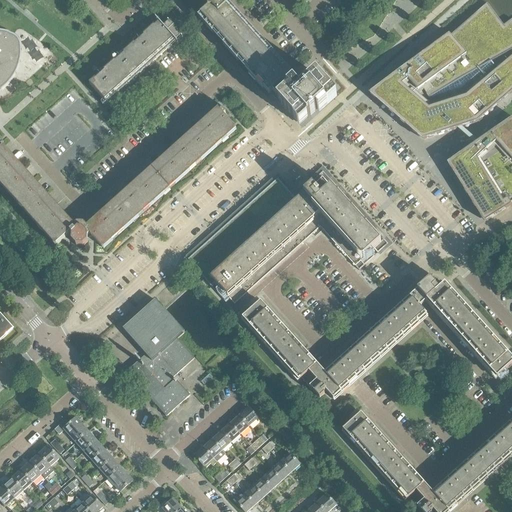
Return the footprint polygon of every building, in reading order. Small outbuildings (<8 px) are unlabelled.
[(271,93),(289,77),(220,0),(218,0),(211,6),(201,15),(271,93)] [(511,51),(511,50),(511,19),(504,26),(488,4),(445,37),(372,94),(425,140),(477,123),(511,91),(511,56),(486,80),(480,74),(511,51)] [(169,23),(165,27),(160,22),(155,26),(154,26),(90,84),(108,103),(176,42),(177,43),(178,42),(177,41),(182,37),(182,38),(183,38),(182,35),(180,32),(177,29),(174,26),(172,24),(169,21),(168,22),(169,23)] [(22,50),(21,46),(20,42),(17,38),(13,35),(9,34),(2,32),(0,31),(0,92),(2,91),(5,88),(9,84),(12,80),(15,77),(18,69),(20,65),(21,61),(21,57),(21,54),(22,50)] [(289,77),(271,93),(297,122),(306,114),(308,117),(325,102),(328,105),(336,98),(316,76),(299,91),(293,84),(294,82),(289,77)] [(86,230),(96,241),(103,248),(236,130),(224,116),(219,111),(87,228),(86,230)] [(511,119),(450,164),(486,221),(511,206),(510,204),(511,202),(511,119)] [(0,182),(56,246),(64,239),(76,229),(74,227),(4,149),(0,152),(0,182)] [(323,172),(300,193),(327,223),(321,228),(356,267),(385,241),(359,212),(323,172)] [(327,223),(300,193),(295,198),(278,179),(188,260),(212,287),(216,283),(235,305),(321,228),(327,223)] [(88,241),(96,241),(86,230),(87,228),(84,224),(77,224),(74,227),(76,229),(64,239),(72,240),(72,242),(76,247),(83,247),(88,242),(88,241)] [(418,291),(427,301),(498,379),(511,366),(511,359),(445,285),(440,290),(430,280),(418,291)] [(418,291),(326,374),(342,392),(427,315),(420,307),(427,301),(418,291)] [(127,373),(167,417),(190,396),(177,382),(178,381),(176,379),(175,380),(173,378),(195,359),(178,340),(179,338),(185,333),(166,311),(165,311),(156,301),(124,330),(146,355),(140,361),(137,357),(136,358),(139,362),(127,373)] [(342,392),(326,374),(261,302),(243,319),(299,382),(302,379),(320,399),(325,395),(324,394),(326,392),(329,394),(327,395),(330,399),(331,397),(333,400),(342,392)] [(0,340),(11,331),(0,318),(0,340)] [(210,374),(201,382),(204,386),(213,378),(210,374)] [(248,409),(240,416),(250,426),(257,420),(259,422),(263,418),(255,408),(251,412),(248,409)] [(448,511),(449,511),(433,493),(362,414),(343,430),(406,501),(409,498),(421,511),(432,511),(434,511),(448,511)] [(240,416),(231,424),(241,434),(250,426),(240,416)] [(64,430),(76,443),(89,432),(76,418),(69,425),(65,421),(54,430),(59,435),(64,430)] [(511,422),(433,493),(449,511),(511,455),(511,422)] [(231,424),(222,432),(232,443),(241,434),(231,424)] [(76,443),(84,452),(97,441),(89,432),(76,443)] [(222,432),(213,440),(222,451),(232,443),(222,432)] [(248,444),(251,447),(251,446),(256,451),(265,443),(260,438),(253,445),(250,442),(248,444)] [(50,444),(60,455),(64,450),(55,440),(50,444)] [(213,440),(204,447),(218,462),(226,455),(222,451),(213,440)] [(84,452),(92,461),(105,450),(97,441),(84,452)] [(49,446),(39,455),(51,467),(60,459),(49,446)] [(251,446),(251,447),(247,450),(251,455),(256,451),(251,446)] [(271,451),(267,446),(263,450),(267,455),(271,451)] [(218,462),(204,447),(195,456),(206,469),(211,464),(213,466),(218,462)] [(92,461),(100,470),(113,459),(105,450),(92,461)] [(290,454),(282,462),(291,473),(300,465),(290,454)] [(39,455),(31,463),(42,475),(47,470),(51,475),(55,471),(51,467),(39,455)] [(66,461),(69,466),(74,461),(70,457),(66,461)] [(100,470),(108,479),(121,468),(113,459),(100,470)] [(237,459),(233,462),(238,468),(241,464),(237,459)] [(253,459),(249,462),(254,467),(257,464),(253,459)] [(74,461),(69,466),(74,470),(79,466),(74,461)] [(238,468),(233,462),(229,466),(234,471),(238,468)] [(254,467),(249,462),(245,465),(250,471),(254,467)] [(282,462),(273,470),(283,481),(291,473),(282,462)] [(31,463),(22,471),(33,483),(42,475),(31,463)] [(121,468),(108,479),(115,486),(113,488),(116,491),(117,489),(121,493),(133,481),(121,468)] [(215,478),(220,483),(229,475),(224,470),(215,478)] [(273,470),(264,478),(274,489),(283,481),(273,470)] [(22,471),(12,479),(24,491),(33,483),(22,471)] [(66,475),(70,480),(71,480),(75,476),(71,471),(66,475)] [(82,479),(85,483),(90,479),(86,475),(82,479)] [(236,483),(231,478),(227,482),(231,487),(236,483)] [(264,478),(255,486),(265,498),(274,489),(264,478)] [(12,479),(4,487),(15,499),(24,491),(12,479)] [(62,479),(53,487),(57,493),(66,484),(62,479)] [(90,479),(85,483),(90,488),(95,483),(90,479)] [(72,482),(68,487),(72,492),(77,487),(72,482)] [(255,486),(246,494),(256,506),(265,498),(255,486)] [(15,499),(4,487),(0,490),(0,501),(5,508),(15,499)] [(57,493),(53,487),(48,491),(53,497),(57,493)] [(72,492),(68,487),(63,491),(68,496),(72,492)] [(96,496),(106,506),(110,502),(98,488),(94,492),(96,495),(96,496)] [(249,511),(256,506),(246,494),(237,503),(245,511),(249,511)] [(92,495),(83,504),(90,511),(98,511),(103,508),(92,495)] [(326,495),(318,503),(325,511),(329,511),(336,506),(326,495)] [(55,498),(50,503),(54,508),(59,503),(55,498)] [(40,500),(35,504),(39,509),(44,504),(40,500)] [(156,510),(158,511),(178,511),(182,509),(174,500),(169,504),(166,501),(156,510)] [(54,508),(50,503),(45,507),(50,511),(54,508)] [(325,511),(318,503),(309,511),(325,511)]
